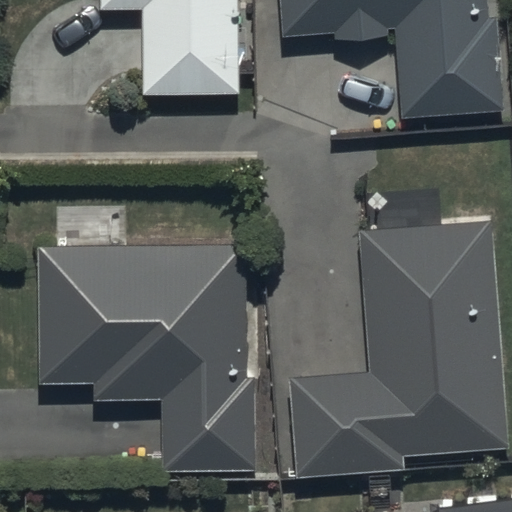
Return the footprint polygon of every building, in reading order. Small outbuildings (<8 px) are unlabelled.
[(99,0),(99,7),(139,7),(141,92),(238,91),(236,0),(99,0)] [(282,0),(285,33),(334,29),(335,36),(390,32),(389,26),(394,25),(401,114),(500,106),(493,14),(486,14),(484,0),(282,0)] [(369,369),(290,375),(297,473),(404,465),(403,453),(508,446),(491,216),(358,225),(369,369)] [(244,239),(36,243),(39,381),(93,380),(93,399),(159,397),(161,468),(254,466),(253,374),(247,374),(244,239)] [(511,511),(511,495),(436,502),(436,511),(511,511)]
